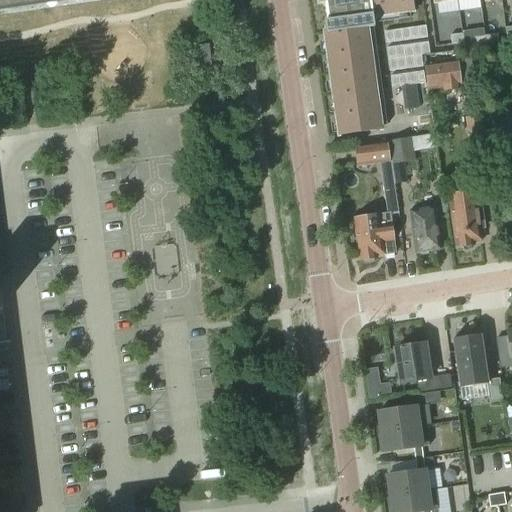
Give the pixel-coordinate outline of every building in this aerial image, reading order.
[(0,0),(0,15),(108,0),(0,0)] [(412,11),(410,0),(317,0),(318,4),(324,4),(327,21),(324,21),(325,32),(324,32),(338,136),(380,130),(367,33),(366,33),(366,29),(373,28),(372,17),(412,11)] [(424,27),(416,28),(418,39),(426,38),(424,27)] [(416,28),(409,29),(410,40),(418,39),(416,28)] [(409,29),(401,30),(402,41),(410,40),(409,29)] [(401,30),(393,31),(395,42),(402,41),(401,30)] [(393,31),(385,32),(387,43),(395,42),(393,31)] [(462,35),(450,36),(451,45),(463,43),(462,35)] [(496,36),(484,38),(485,46),(497,45),(496,36)] [(485,46),(484,38),(472,40),(473,48),(485,46)] [(427,43),(419,44),(420,55),(428,54),(427,43)] [(419,44),(411,45),(412,57),(420,55),(419,44)] [(207,45),(193,47),(196,72),(210,69),(207,45)] [(411,45),(403,46),(405,58),(412,57),(411,45)] [(403,46),(395,47),(397,59),(405,58),(403,46)] [(395,47),(387,48),(389,60),(397,59),(395,47)] [(420,55),(412,57),(414,68),(422,67),(420,55)] [(412,57),(405,58),(406,69),(414,68),(412,57)] [(405,58),(397,59),(398,70),(406,69),(405,58)] [(397,59),(389,60),(390,71),(398,70),(397,59)] [(442,91),(460,88),(456,61),(424,66),(428,90),(441,88),(442,91)] [(423,71),(415,72),(416,84),(424,83),(423,71)] [(415,72),(407,73),(408,85),(416,84),(415,72)] [(407,73),(399,75),(401,86),(408,85),(407,73)] [(399,75),(391,76),(393,87),(401,86),(399,75)] [(476,134),(474,116),(464,117),(466,135),(476,134)] [(408,139),(386,142),(393,184),(403,183),(400,163),(411,161),(408,139)] [(361,148),(351,149),(353,164),(387,160),(385,145),(361,148)] [(511,147),(500,149),(509,200),(511,199),(511,147)] [(386,215),(351,220),(358,262),(361,261),(362,264),(368,265),(372,263),(371,260),(374,259),(374,257),(393,254),(388,216),(396,215),(392,184),(382,185),(386,215)] [(473,194),(447,197),(454,248),(457,248),(457,252),(464,253),(469,250),(469,246),(472,246),(471,244),(480,243),(478,230),(482,229),(479,206),(475,207),(473,194)] [(417,218),(408,219),(413,254),(438,251),(432,209),(416,211),(417,218)] [(506,338),(494,340),(499,368),(511,366),(510,359),(511,358),(511,330),(505,331),(506,338)] [(459,389),(486,385),(485,381),(486,381),(480,336),(452,340),(459,389)] [(399,384),(415,381),(419,401),(431,399),(427,379),(428,379),(422,345),(394,349),(399,384)] [(485,381),(486,385),(488,397),(489,403),(502,401),(498,379),(486,381),(485,381)] [(415,407),(413,396),(406,397),(407,408),(377,413),(380,432),(418,426),(415,407)] [(425,425),(418,426),(380,432),(383,453),(413,448),(414,460),(422,459),(421,447),(428,446),(425,425)] [(389,496),(427,490),(424,471),(422,459),(414,460),(416,472),(386,477),(389,496)] [(437,510),(434,489),(427,490),(389,496),(390,511),(429,511),(430,511),(437,510)] [(503,493),(495,495),(497,507),(505,505),(503,493)] [(497,507),(495,495),(487,496),(489,508),(497,507)]
